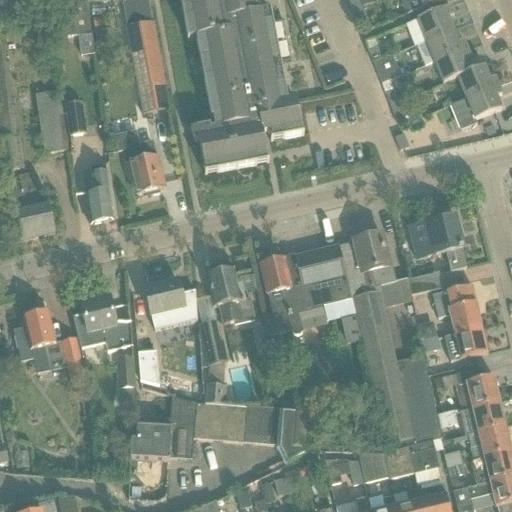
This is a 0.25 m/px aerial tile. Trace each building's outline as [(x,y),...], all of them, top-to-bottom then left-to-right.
[(26,0),(0,0),(0,26),(29,23),(26,0)] [(189,0),(193,19),(185,21),(188,41),(197,39),(202,66),(211,65),(215,86),(206,87),(212,120),(221,118),(223,129),(213,131),(212,128),(193,132),(195,144),(200,143),(205,168),(216,166),(218,175),(258,167),(256,158),(268,156),(264,136),(282,132),(284,141),(304,137),(297,102),(289,104),(285,84),(276,86),(272,65),(281,63),(273,23),(265,25),(262,14),(254,15),(251,0),(189,0)] [(348,0),(349,0),(353,12),(362,9),(370,5),(367,0),(348,0)] [(403,0),(410,16),(424,11),(450,0),(403,0)] [(91,38),(87,4),(87,2),(52,6),(56,42),(91,38)] [(362,9),(353,12),(358,24),(367,21),(362,9)] [(454,34),(449,21),(454,19),(450,9),(418,22),(426,45),(454,34)] [(129,25),(153,22),(152,11),(128,13),(129,25)] [(152,24),(125,29),(138,94),(164,89),(152,24)] [(467,52),(463,43),(458,45),(454,34),(426,45),(435,65),(467,52)] [(378,49),(370,52),(375,65),(383,62),(378,49)] [(470,74),(465,63),(470,61),(467,52),(435,65),(444,88),(458,82),(457,80),(470,74)] [(375,65),(383,86),(402,79),(394,58),(383,62),(375,65)] [(498,88),(495,80),(490,82),(484,69),(470,74),(457,80),(458,82),(466,101),(498,88)] [(502,98),(498,88),(466,101),(466,102),(451,108),(462,133),(478,127),(476,123),(502,113),(497,100),(502,98)] [(392,108),(400,105),(395,92),(387,95),(392,108)] [(35,97),(44,157),(68,153),(59,94),(35,97)] [(64,107),(69,139),(86,137),(82,105),(64,107)] [(404,116),(400,105),(392,108),(396,119),(404,116)] [(137,134),(117,139),(121,154),(124,153),(127,165),(126,165),(130,182),(135,180),(139,198),(151,195),(154,197),(160,196),(162,192),(165,192),(154,144),(140,148),(137,134)] [(405,137),(396,140),(401,153),(410,149),(405,137)] [(16,140),(0,142),(0,164),(1,175),(24,172),(20,140),(16,140)] [(87,197),(88,200),(91,227),(105,224),(113,222),(113,219),(110,195),(106,168),(92,170),(95,195),(87,197)] [(19,185),(3,187),(7,215),(14,213),(21,243),(56,235),(49,208),(48,204),(39,206),(32,176),(18,179),(19,185)] [(455,219),(409,230),(417,262),(445,255),(450,274),(454,273),(455,273),(466,270),(462,251),(455,219)] [(396,284),(392,268),(388,269),(381,236),(353,243),(354,244),(361,276),(362,276),(366,291),(378,288),(396,284)] [(395,365),(383,311),(380,295),(368,298),(366,291),(362,276),(361,276),(354,244),(339,248),(351,301),(352,301),(387,455),(407,450),(414,449),(395,365)] [(284,260),(261,266),(267,293),(274,320),(265,323),(268,337),(291,332),(291,333),(292,334),(292,335),(293,336),(294,336),(295,337),(296,337),(297,337),(298,337),(298,336),(299,336),(300,335),(301,335),(301,334),(302,333),(302,332),(302,331),(302,330),(301,329),(298,314),(323,308),(327,323),(344,319),(340,304),(351,301),(339,248),(287,260),(287,262),(284,263),(284,260)] [(233,272),(207,278),(212,299),(215,310),(219,309),(224,327),(234,324),(254,319),(255,319),(250,300),(244,301),(241,286),(237,287),(233,272)] [(439,275),(407,282),(407,281),(406,282),(410,298),(414,297),(442,291),(439,275)] [(410,298),(406,282),(378,288),(380,295),(383,311),(411,304),(410,298)] [(178,285),(145,293),(155,334),(197,324),(197,323),(196,294),(195,293),(181,297),(178,285)] [(448,319),(453,338),(481,331),(471,289),(432,299),(437,321),(448,319)] [(82,308),(84,317),(74,319),(82,353),(107,347),(108,349),(121,346),(111,301),(82,308)] [(54,347),(52,339),(47,316),(44,317),(42,315),(35,316),(35,319),(25,321),(27,330),(14,333),(22,365),(35,362),(38,376),(50,373),(45,349),(54,347)] [(222,341),(219,341),(215,323),(201,326),(200,326),(203,341),(209,369),(228,364),(222,341)] [(419,327),(422,341),(437,339),(434,324),(419,327)] [(487,356),(481,331),(453,338),(443,340),(449,365),(487,356)] [(437,339),(421,343),(424,357),(440,353),(437,339)] [(60,345),(69,383),(85,379),(76,341),(60,345)] [(156,354),(138,356),(140,384),(158,389),(156,354)] [(441,442),(422,359),(395,365),(414,449),(433,444),(441,442)] [(134,361),(120,362),(122,392),(135,392),(134,361)] [(480,372),(456,378),(458,388),(465,387),(471,411),(499,404),(493,380),(483,382),(480,372)] [(458,388),(456,378),(435,383),(437,393),(458,388)] [(206,408),(226,409),(227,389),(207,388),(206,408)] [(244,445),(246,410),(226,409),(206,408),(197,407),(171,399),(170,423),(183,424),(183,421),(194,421),(193,441),(244,445)] [(471,411),(458,414),(464,439),(468,438),(505,429),(499,404),(471,411)] [(312,453),(315,413),(282,411),(280,451),(287,466),(312,453)] [(169,466),(171,428),(139,426),(138,443),(133,443),(133,454),(131,454),(131,464),(169,466)] [(511,454),(505,429),(468,438),(470,451),(480,448),(483,461),(511,454)] [(433,444),(414,449),(407,450),(409,459),(408,459),(410,467),(413,466),(414,473),(413,474),(414,477),(439,471),(433,444)] [(4,446),(0,447),(0,465),(8,463),(4,446)] [(409,459),(407,450),(387,455),(383,456),(389,480),(389,483),(391,483),(414,477),(413,474),(414,473),(413,466),(410,467),(408,459),(409,459)] [(511,479),(511,459),(511,454),(472,463),(470,468),(474,484),(477,488),(511,479)] [(444,458),(447,470),(454,469),(453,466),(461,464),(459,455),(444,458)] [(389,480),(383,456),(357,457),(359,464),(360,471),(359,471),(361,478),(364,478),(365,485),(375,483),(389,480)] [(329,489),(341,486),(336,462),(324,465),(329,489)] [(359,464),(348,464),(353,488),(365,485),(364,478),(361,478),(359,471),(360,471),(359,464)] [(464,476),(461,464),(453,466),(454,469),(447,470),(449,480),(464,476)] [(296,479),(284,482),(285,488),(288,488),(290,496),(299,493),(296,479)] [(511,479),(477,488),(453,494),(457,511),(472,511),(470,502),(492,498),(495,511),(496,510),(511,506),(511,479)] [(285,488),(284,482),(274,484),(277,498),(290,496),(288,488),(285,488)] [(448,511),(443,487),(418,494),(422,511),(448,511)] [(422,511),(418,494),(417,494),(417,492),(405,495),(408,506),(396,509),(396,511),(422,511)] [(247,494),(236,496),(240,511),(250,508),(247,494)] [(370,511),(369,506),(367,499),(355,502),(357,511),(370,511)] [(396,511),(396,509),(395,509),(393,500),(382,502),(385,511),(383,511),(396,511)]
